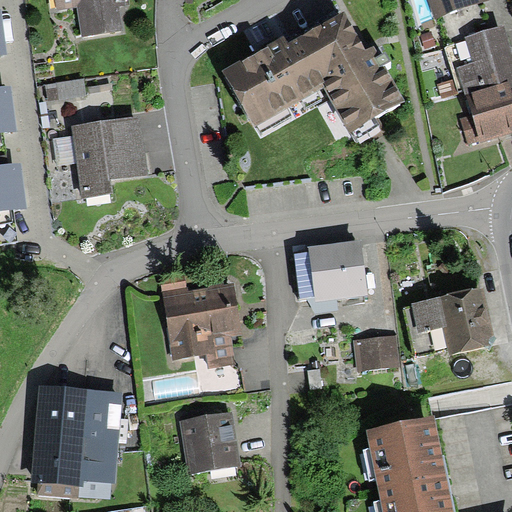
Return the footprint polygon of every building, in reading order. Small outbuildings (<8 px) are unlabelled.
[(56,0),(58,10),(79,6),(84,39),(124,33),(120,9),(127,9),(125,0),(56,0)] [(427,0),(444,46),(490,30),(481,5),(487,3),(485,0),(427,0)] [(262,56),(223,77),(252,131),(322,93),(348,141),(408,104),(380,50),(364,58),(344,21),(293,49),(289,41),(262,56)] [(511,66),(502,32),(452,47),(466,98),(511,85),(511,66)] [(511,135),(511,85),(466,98),(471,118),(462,121),(469,147),(511,135)] [(0,138),(3,138),(18,136),(14,107),(11,90),(0,91),(0,138)] [(141,120),(73,128),(81,200),(114,196),(113,184),(148,179),(144,146),(141,120)] [(0,169),(0,216),(15,214),(27,213),(23,185),(21,167),(7,169),(0,169)] [(15,214),(0,216),(0,244),(18,242),(15,214)] [(325,249),(309,251),(316,305),(368,299),(362,245),(325,249)] [(161,280),(164,298),(188,294),(185,276),(161,280)] [(188,294),(164,298),(174,363),(206,358),(208,372),(237,368),(233,341),(242,339),(234,288),(188,294)] [(482,294),(406,311),(416,358),(446,351),(448,360),(495,350),(482,294)] [(396,337),(354,341),(357,373),(399,369),(396,337)] [(160,402),(194,395),(189,374),(156,381),(160,402)] [(118,397),(42,389),(35,460),(31,497),(76,502),(78,480),(110,483),(118,397)] [(212,419),(181,424),(189,476),(240,468),(232,416),(212,419)] [(454,511),(437,427),(372,441),(386,511),(454,511)]
